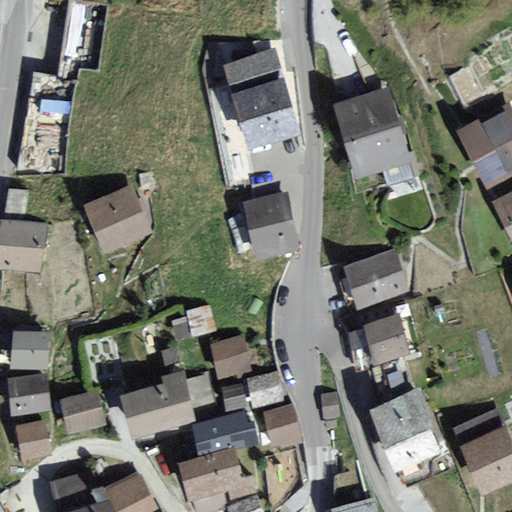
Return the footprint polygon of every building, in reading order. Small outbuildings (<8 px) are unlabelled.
[(274,49),(224,65),(251,149),(301,133),(274,49)] [(387,88),(333,104),(355,178),(410,162),(387,88)] [(511,106),(462,130),(489,187),(511,176),(511,106)] [(129,188),(84,206),(104,254),(149,235),(129,188)] [(511,192),(494,201),(511,236),(511,192)] [(285,193),(243,203),(258,261),(300,250),(285,193)] [(45,228),(0,220),(0,221),(0,270),(37,277),(45,228)] [(392,250),(344,266),(357,308),(408,293),(392,250)] [(209,306),(185,312),(193,338),(216,332),(209,306)] [(400,315),(364,324),(375,363),(410,354),(400,315)] [(51,336),(13,334),(11,370),(49,372),(51,336)] [(242,338),(209,346),(218,381),(251,372),(242,338)] [(0,362),(10,363),(10,345),(0,344),(0,362)] [(277,373),(246,380),(252,409),(285,401),(277,373)] [(163,386),(122,397),(134,439),(195,422),(183,374),(161,378),(163,386)] [(46,377),(6,382),(10,418),(50,413),(46,377)] [(242,384),(220,388),(226,413),(248,408),(242,384)] [(417,391),(372,409),(398,473),(443,454),(417,391)] [(338,393),(318,395),(321,419),(340,417),(338,393)] [(98,396),(59,403),(66,437),(104,430),(98,396)] [(290,406),(261,414),(272,450),(300,442),(290,406)] [(248,412),(191,425),(198,457),(256,444),(248,412)] [(44,423),(16,429),(22,462),(51,457),(44,423)] [(511,440),(505,426),(462,446),(484,494),(511,480),(511,440)] [(235,452),(181,467),(187,505),(191,504),(193,511),(224,511),(223,505),(223,502),(257,492),(252,474),(241,477),(235,452)] [(110,501),(73,511),(154,511),(138,478),(106,491),(110,501)] [(262,511),(256,496),(225,508),(226,511),(262,511)] [(375,511),(372,499),(332,510),(332,511),(375,511)]
